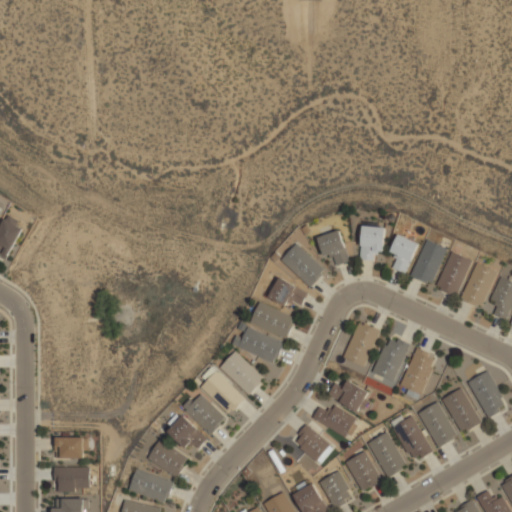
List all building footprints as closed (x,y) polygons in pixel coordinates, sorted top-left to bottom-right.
[(8,215),(0,227),(0,258),(5,261),(23,228),(17,225),(19,220),(8,215)] [(363,225),(359,260),(375,260),(375,251),(383,252),(385,227),(363,225)] [(317,238),(324,256),(331,254),(336,266),(349,261),(339,229),(317,238)] [(398,233),(390,251),(397,255),(392,267),(406,273),(418,243),(398,233)] [(426,239),(410,275),(431,285),(446,248),(426,239)] [(281,260),(309,286),(325,271),(297,243),(281,260)] [(451,251),(435,285),(456,296),(472,260),(451,251)] [(476,262),(460,299),(480,308),(496,271),(476,262)] [(279,276),(268,296),(285,305),(289,299),(301,305),(308,292),(279,276)] [(511,280),(501,276),(490,299),(494,301),(493,304),(496,306),(493,315),(506,320),(511,306),(511,280)] [(260,301),(249,322),(285,338),(294,318),(260,301)] [(359,322),(342,356),(363,366),(380,330),(359,322)] [(232,344),(274,363),(282,342),(248,326),(243,337),(237,334),(232,344)] [(410,345),(393,381),(372,372),(387,337),(396,341),(397,337),(410,345)] [(421,394),(437,356),(418,347),(401,385),(421,394)] [(220,368),(249,396),(265,379),(237,351),(220,368)] [(246,398),(218,370),(202,386),(230,414),(246,398)] [(489,418),(509,406),(488,371),(469,382),(489,418)] [(337,382),(329,394),(361,414),(373,395),(349,380),(345,387),(337,382)] [(481,423),(463,388),(444,397),(461,433),(481,423)] [(211,434),(227,418),(200,391),(184,407),(211,434)] [(421,411),(436,447),(456,438),(441,402),(421,411)] [(328,411),(322,406),(314,415),(344,440),(359,422),(336,403),(328,411)] [(413,462),(433,450),(411,412),(391,423),(413,462)] [(186,448),(193,442),(199,448),(208,438),(184,415),(169,431),(186,448)] [(316,461),(331,445),(308,424),(293,441),(316,461)] [(368,444),(389,477),(408,464),(387,432),(368,444)] [(89,437),(57,437),(57,458),(89,458),(89,437)] [(148,458),(176,477),(189,459),(162,439),(148,458)] [(382,480),(366,451),(347,462),(363,491),(382,480)] [(90,468),(55,468),(55,491),(90,491),(90,468)] [(166,503),(174,482),(137,469),(130,491),(166,503)] [(335,508),(354,497),(340,472),(321,482),(335,508)] [(511,502),(511,476),(501,483),(511,502)] [(330,511),(311,483),(293,495),(304,511),(312,511),(314,511),(330,511)] [(493,498),(489,491),(478,496),(486,511),(511,511),(502,494),(493,498)] [(270,511),(295,511),(285,493),(266,503),(270,511)] [(53,507),(52,511),(83,511),(84,499),(63,498),(63,507),(53,507)] [(480,511),(474,500),(454,511),(480,511)] [(163,511),(164,508),(124,501),(122,511),(163,511)]
